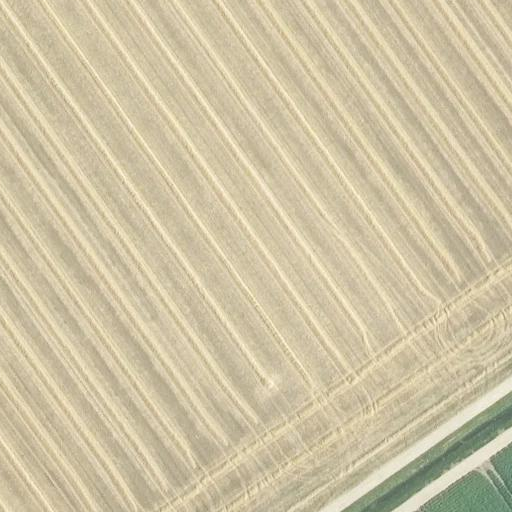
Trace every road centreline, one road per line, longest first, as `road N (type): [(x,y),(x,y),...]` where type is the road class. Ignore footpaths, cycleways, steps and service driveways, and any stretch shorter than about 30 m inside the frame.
road 1 (track): [(330,511),(511,384)]
road 2 (track): [(511,433),(399,511)]
